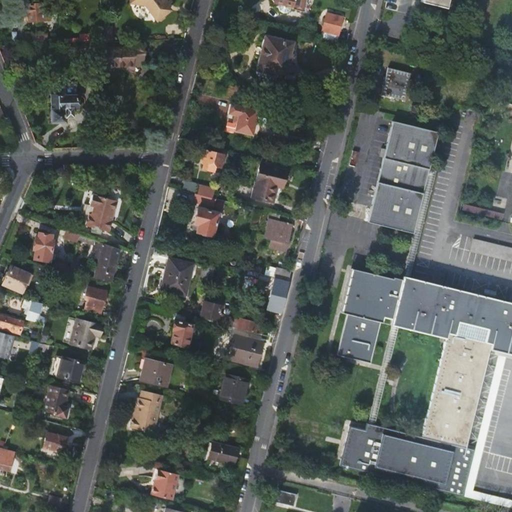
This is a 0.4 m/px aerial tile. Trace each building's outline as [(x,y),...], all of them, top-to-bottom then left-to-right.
[(129,0),(129,3),(144,5),(156,21),(157,20),(161,20),(165,17),(165,14),(170,10),(167,5),(168,4),(165,0),(129,0)] [(303,0),(271,0),(273,2),(279,3),(278,7),(280,10),(284,12),(287,11),(290,9),(290,8),(291,5),(291,4),(302,6),(303,0)] [(28,15),(28,20),(47,18),(47,11),(42,10),(42,3),(23,4),(24,15),(28,15)] [(326,33),(341,36),(345,19),(330,16),(326,33)] [(101,27),(102,42),(112,42),(111,27),(101,27)] [(81,43),(89,42),(89,33),(79,34),(79,38),(80,43),(81,43)] [(341,36),(326,33),(324,39),(339,43),(341,36)] [(265,35),(258,66),(259,66),(257,72),(260,76),(281,82),(283,73),(285,73),(288,61),(289,61),(291,54),(290,53),(293,42),(265,35)] [(81,50),(94,50),(93,42),(89,42),(81,43),(81,50)] [(100,49),(101,68),(132,66),(132,64),(142,64),(141,47),(100,49)] [(412,72),(388,66),(382,93),(406,98),(412,72)] [(77,108),(77,83),(63,83),(63,95),(52,95),(52,109),(51,109),(51,121),(63,121),(63,116),(68,116),(68,108),(77,108)] [(258,111),(230,104),(228,114),(235,116),(233,123),(236,124),(234,131),(252,136),(258,111)] [(429,169),(439,132),(393,121),(386,149),(384,157),(368,221),(413,233),(423,193),(425,186),(425,184),(425,180),(424,179),(422,176),(419,175),(415,173),(417,166),(429,169)] [(212,146),(211,151),(222,154),(224,154),(225,149),(212,146)] [(222,154),(211,151),(204,149),(201,160),(209,162),(207,168),(212,170),(213,165),(219,166),(222,154)] [(260,163),(252,195),(272,201),(276,185),(278,180),(284,181),(287,169),(260,163)] [(413,233),(402,279),(401,281),(409,282),(437,171),(429,169),(425,186),(423,193),(413,233)] [(198,194),(214,197),(216,188),(200,184),(198,194)] [(86,225),(108,231),(116,200),(92,194),(89,204),(93,206),(91,213),(89,213),(86,225)] [(218,212),(198,207),(195,222),(199,223),(197,230),(213,234),(218,212)] [(476,208),(475,216),(501,222),(503,214),(476,208)] [(288,249),(295,217),(270,211),(265,234),(273,236),(271,245),(288,249)] [(54,234),(41,231),(40,236),(37,235),(34,246),(37,247),(35,256),(50,260),(55,239),(52,239),(54,234)] [(71,239),(78,242),(81,233),(73,231),(71,239)] [(110,280),(118,247),(102,241),(100,247),(102,248),(95,276),(110,280)] [(511,252),(471,243),(468,255),(511,266),(511,252)] [(168,259),(166,268),(168,268),(163,289),(184,295),(191,264),(168,259)] [(215,264),(203,261),(199,277),(211,280),(215,264)] [(56,262),(55,267),(60,269),(67,271),(69,265),(56,262)] [(27,274),(11,267),(3,284),(20,292),(27,274)] [(277,268),(275,277),(288,280),(290,271),(277,268)] [(504,306),(487,302),(485,307),(478,306),(479,300),(461,296),(461,294),(453,292),(452,293),(409,282),(401,281),(402,279),(393,277),(392,278),(352,268),(343,301),(350,303),(337,354),(360,360),(364,344),(374,347),(382,316),(446,332),(421,434),(467,446),(492,343),(509,347),(511,345),(511,306),(505,305),(504,306)] [(272,290),(285,294),(288,280),(275,277),(272,290)] [(106,290),(88,286),(85,296),(88,297),(84,312),(99,316),(106,290)] [(272,309),(276,310),(281,311),(284,297),(275,295),(272,309)] [(29,299),(22,317),(27,318),(33,300),(29,299)] [(36,320),(42,302),(39,301),(33,300),(27,318),(36,320)] [(203,301),(199,318),(217,322),(232,326),(234,318),(219,314),(220,306),(203,301)] [(280,314),(275,313),(272,329),(276,330),(280,314)] [(0,314),(0,324),(3,325),(2,328),(20,332),(23,320),(0,314)] [(99,335),(101,324),(76,318),(70,342),(89,347),(93,334),(99,335)] [(170,341),(187,345),(192,323),(175,318),(172,329),(173,329),(170,341)] [(255,332),(257,322),(239,318),(238,319),(234,318),(232,326),(255,332)] [(366,428),(474,455),(476,448),(467,446),(421,434),(421,435),(376,424),(399,326),(391,324),(366,428)] [(14,335),(0,331),(0,355),(8,358),(14,335)] [(229,359),(256,366),(262,341),(235,334),(229,359)] [(49,351),(51,344),(44,342),(39,341),(38,341),(37,348),(49,351)] [(141,342),(139,350),(154,353),(156,346),(141,342)] [(51,372),(78,379),(83,360),(56,353),(51,372)] [(138,379),(164,385),(169,364),(144,358),(138,379)] [(219,397),(241,402),(247,380),(225,374),(219,397)] [(64,405),(68,389),(49,384),(43,410),(54,413),(54,414),(65,417),(68,406),(64,405)] [(163,395),(142,389),(140,397),(138,397),(131,427),(154,433),(163,395)] [(366,428),(351,425),(341,465),(464,495),(467,482),(465,481),(468,468),(470,469),(474,455),(366,428)] [(53,449),(62,451),(65,440),(66,440),(67,436),(57,433),(53,449)] [(208,457),(232,463),(236,449),(211,443),(208,457)] [(0,467),(12,471),(17,451),(0,446),(0,467)] [(151,494),(171,500),(178,475),(157,470),(151,494)] [(467,482),(464,495),(497,504),(501,490),(467,482)] [(295,493),(275,489),(272,501),(292,506),(295,493)]
